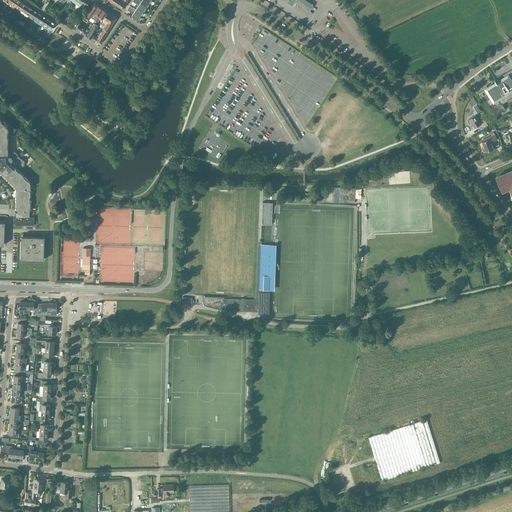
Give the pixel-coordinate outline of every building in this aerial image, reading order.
[(115,0),(113,3),(122,9),(127,2),(124,0),(115,0)] [(134,0),(133,0),(133,1),(138,5),(137,7),(144,12),(146,8),(134,0)] [(289,0),(287,3),(292,6),(295,1),(309,11),(312,5),(304,0),(289,0)] [(20,1),(16,8),(20,11),(21,10),(25,4),(20,1)] [(91,18),(98,7),(93,3),(85,15),(90,19),(91,18)] [(25,4),(21,10),(26,14),(30,7),(25,4)] [(130,6),(128,8),(141,16),(144,12),(137,7),(135,10),(130,6)] [(30,7),(26,14),(30,16),(34,10),(30,7)] [(96,21),(103,10),(98,7),(91,18),(93,19),(96,21)] [(128,8),(127,10),(133,14),(131,16),(138,21),(141,16),(128,8)] [(38,13),(34,10),(30,16),(34,19),(38,13)] [(103,10),(96,21),(98,22),(99,20),(101,18),(103,20),(107,13),(103,10)] [(42,15),(38,13),(34,19),(38,22),(42,15)] [(101,21),(100,23),(100,24),(103,26),(101,29),(103,30),(104,30),(105,28),(112,16),(108,13),(107,13),(103,20),(101,21)] [(46,18),(42,15),(38,22),(42,24),(46,18)] [(105,28),(104,30),(107,32),(110,28),(113,23),(116,19),(113,16),(112,16),(105,28)] [(46,18),(42,24),(47,27),(51,21),(46,18)] [(55,24),(51,21),(47,27),(51,30),(55,24)] [(75,24),(73,28),(75,30),(81,34),(85,27),(79,23),(78,25),(75,24)] [(86,37),(90,40),(94,35),(93,35),(98,27),(97,26),(94,24),(86,37)] [(96,41),(99,42),(98,45),(99,45),(103,39),(107,32),(104,30),(103,30),(100,33),(98,37),(96,41)] [(497,79),(496,80),(495,80),(497,83),(508,100),(508,101),(509,100),(508,100),(511,97),(511,72),(510,73),(510,74),(499,80),(498,79),(497,79)] [(508,100),(497,83),(487,89),(490,94),(485,97),(484,96),(496,115),(506,109),(502,104),(508,100)] [(472,123),(475,128),(481,124),(484,129),(489,126),(484,119),(479,122),(476,116),(470,119),(470,120),(469,121),(471,124),(472,123)] [(0,172),(2,174),(3,174),(6,177),(6,178),(10,182),(11,182),(14,185),(14,186),(15,187),(16,187),(17,189),(16,189),(16,191),(17,192),(17,196),(16,197),(16,202),(17,203),(17,207),(16,208),(16,210),(16,211),(17,211),(17,212),(15,212),(15,215),(17,215),(17,217),(15,217),(15,226),(34,226),(34,217),(29,217),(29,211),(30,211),(30,210),(29,210),(29,208),(30,208),(30,202),(29,202),(29,197),(30,197),(30,192),(29,191),(30,187),(30,186),(30,182),(27,179),(26,179),(23,176),(24,176),(20,172),(19,172),(17,170),(20,168),(21,169),(21,168),(24,165),(24,162),(21,159),(22,159),(21,158),(21,159),(17,155),(18,155),(15,152),(11,155),(10,153),(8,153),(8,149),(7,148),(7,144),(8,143),(8,138),(7,137),(7,133),(8,132),(8,125),(4,122),(1,122),(0,120),(0,172)] [(492,136),(485,139),(482,141),(483,143),(485,148),(487,151),(486,151),(486,152),(489,151),(493,149),(494,148),(491,143),(497,140),(495,135),(494,132),(491,133),(492,136)] [(511,172),(498,178),(504,191),(511,188),(511,190),(511,172)] [(343,189),(342,189),(340,189),(340,188),(332,187),(332,202),(339,203),(339,202),(343,202),(343,203),(354,203),(355,199),(355,188),(343,188),(343,189)] [(272,225),(273,203),(272,203),(263,202),(262,202),(262,224),(271,224),(271,225),(272,225)] [(21,259),(42,260),(44,260),(44,237),(21,236),(21,259)] [(241,299),(228,299),(228,311),(258,312),(258,314),(269,314),(269,293),(269,290),(270,277),(269,277),(269,276),(273,276),(274,263),(276,263),(276,261),(274,261),(274,247),(270,247),(270,245),(261,245),(260,260),(261,260),(261,262),(260,262),(260,275),(260,277),(259,289),(260,290),(260,293),(259,292),(258,300),(244,299),(244,301),(241,301),(241,299)] [(90,259),(90,248),(83,248),(82,256),(83,256),(83,269),(85,269),(85,274),(90,275),(90,268),(92,269),(92,265),(91,265),(91,263),(92,263),(92,259),(90,259)] [(203,304),(204,305),(205,306),(206,306),(221,310),(221,309),(220,309),(222,302),(224,303),(224,297),(206,297),(206,298),(204,301),(202,301),(202,302),(202,303),(203,303),(203,304)] [(52,315),(56,315),(57,303),(48,303),(48,304),(41,304),(41,311),(47,311),(47,312),(52,313),(52,315)] [(18,323),(17,330),(28,331),(28,328),(28,327),(24,327),(25,324),(30,324),(31,320),(22,320),(22,323),(18,323)] [(56,326),(53,326),(53,325),(46,324),(45,332),(46,333),(48,333),(48,334),(55,334),(56,326)] [(43,341),(43,343),(46,343),(45,348),(53,349),(54,342),(46,341),(46,338),(44,338),(43,338),(44,338),(43,341)] [(42,358),(49,358),(49,356),(53,356),(53,349),(45,348),(45,353),(43,353),(42,358)] [(42,358),(42,362),(44,363),(44,368),(52,369),(52,361),(49,361),(49,358),(42,358)] [(18,370),(17,373),(25,374),(26,364),(23,364),(15,363),(14,370),(18,370)] [(52,369),(44,368),(43,373),(39,372),(38,378),(47,378),(47,375),(51,376),(52,369)] [(17,373),(17,376),(14,376),(13,382),(22,383),(22,380),(24,380),(25,374),(17,373)] [(43,386),(43,391),(51,392),(51,385),(48,385),(48,382),(42,381),(41,386),(43,386)] [(36,401),(40,401),(47,402),(47,399),(50,399),(51,392),(43,391),(42,396),(40,396),(40,398),(36,398),(36,401)] [(20,396),(12,395),(11,402),(14,402),(14,405),(22,406),(22,402),(20,402),(20,396)] [(39,411),(41,411),(49,412),(50,405),(46,405),(47,402),(40,401),(40,404),(39,411)] [(14,408),(11,408),(10,414),(18,415),(19,408),(21,409),(22,406),(14,405),(14,408)] [(37,421),(45,422),(45,419),(49,419),(49,412),(41,411),(41,416),(37,416),(37,421)] [(368,438),(375,458),(382,481),(418,469),(440,463),(427,420),(368,438)] [(45,422),(37,421),(36,426),(40,426),(40,431),(48,432),(48,425),(45,425),(45,422)] [(9,427),(8,434),(11,434),(10,437),(19,438),(19,434),(17,434),(17,428),(9,427)] [(17,449),(11,449),(12,446),(7,446),(6,452),(9,453),(9,456),(16,457),(17,449)] [(27,446),(27,448),(26,455),(29,455),(29,459),(36,460),(37,452),(33,451),(34,447),(30,446),(30,447),(27,446)] [(17,449),(16,457),(23,458),(23,455),(26,455),(27,448),(24,448),(17,447),(17,449)] [(37,452),(36,460),(43,461),(43,457),(46,457),(47,450),(40,449),(40,452),(37,452)] [(349,469),(356,480),(362,477),(360,475),(362,475),(356,465),(349,469)] [(3,479),(2,484),(1,483),(1,487),(6,488),(5,493),(9,494),(9,489),(10,489),(10,486),(10,482),(9,482),(10,480),(6,480),(6,479),(3,479)] [(34,479),(32,499),(25,498),(24,505),(36,506),(37,500),(34,499),(35,492),(42,493),(44,480),(34,479)] [(69,489),(69,482),(61,482),(61,487),(60,487),(59,486),(57,486),(56,486),(56,492),(57,493),(59,493),(59,492),(65,493),(65,497),(72,498),(73,490),(69,489)] [(163,485),(163,489),(161,489),(157,489),(157,496),(161,496),(161,493),(164,492),(164,493),(164,496),(170,496),(170,493),(174,493),(173,485),(163,485)] [(190,511),(229,511),(228,485),(189,486),(190,511)] [(86,504),(93,504),(93,496),(92,496),(93,487),(83,486),(82,499),(86,500),(86,504)] [(108,511),(108,509),(100,509),(100,504),(99,504),(99,502),(97,502),(98,504),(98,511),(108,511)]
